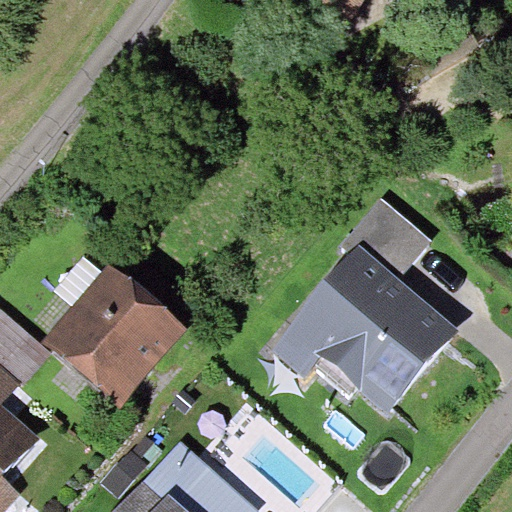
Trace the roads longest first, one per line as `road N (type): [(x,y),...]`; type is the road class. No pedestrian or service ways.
road 1 (residential): [(0,183),(137,0)]
road 2 (residential): [(428,511),(511,408)]
